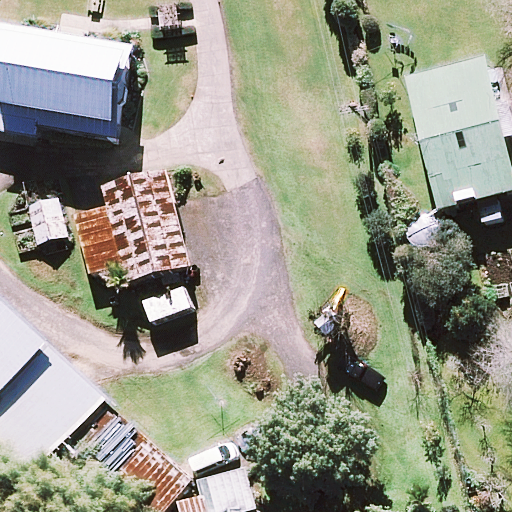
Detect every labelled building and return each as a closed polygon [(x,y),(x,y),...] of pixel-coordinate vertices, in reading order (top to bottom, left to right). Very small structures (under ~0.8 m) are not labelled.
[(133,55),(0,31),(0,138),(43,146),(45,135),(116,147),(133,55)] [(436,206),(456,202),(459,217),(477,213),(481,227),(505,222),(501,203),(511,200),(511,169),(489,68),(409,86),(436,206)] [(190,262),(173,177),(110,190),(115,214),(77,222),(89,282),(190,262)] [(108,405),(0,308),(0,463),(31,491),(108,405)] [(163,511),(192,480),(108,405),(39,482),(71,511),(163,511)] [(219,511),(215,498),(178,510),(178,511),(219,511)]
